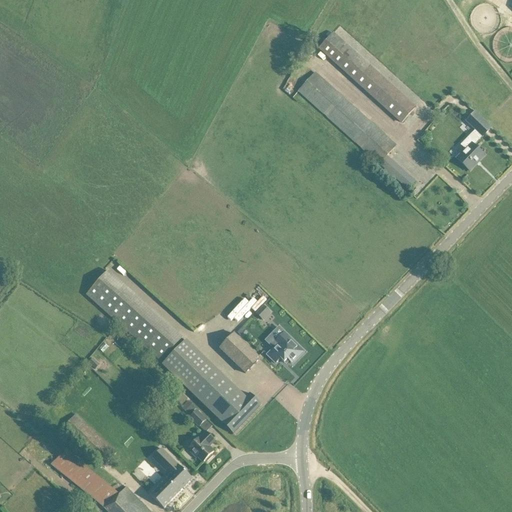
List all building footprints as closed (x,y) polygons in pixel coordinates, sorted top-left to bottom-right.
[(333,34),(319,49),(400,124),(414,108),(333,34)] [(299,91),(303,96),(364,150),(408,190),(415,181),(387,156),(396,146),(315,73),(299,91)] [(482,137),(492,128),(475,112),(466,121),(476,131),(461,146),(466,150),(456,159),(470,172),(485,156),(474,146),(480,140),(479,140),(482,137)] [(183,338),(108,271),(86,295),(161,362),(183,338)] [(263,306),(255,313),(262,321),(270,313),(263,306)] [(220,349),(238,367),(246,374),(260,359),(234,334),(220,349)] [(287,364),(292,368),(303,356),(283,337),(274,347),(277,349),(273,353),(266,361),(275,369),(280,363),(284,367),(287,364)] [(222,423),(233,434),(261,405),(250,394),(246,398),(186,341),(163,366),(222,423)] [(206,420),(197,411),(189,419),(198,428),(206,420)] [(76,415),(62,429),(103,468),(116,453),(76,415)] [(203,463),(206,460),(207,462),(213,456),(211,455),(214,452),(209,447),(215,441),(205,432),(188,450),(197,458),(198,457),(203,463)] [(193,479),(185,472),(162,449),(152,458),(169,475),(150,495),(163,509),(193,479)] [(105,508),(119,495),(66,451),(51,465),(105,509),(105,508)] [(150,511),(148,510),(126,488),(119,495),(105,508),(108,511),(150,511)]
